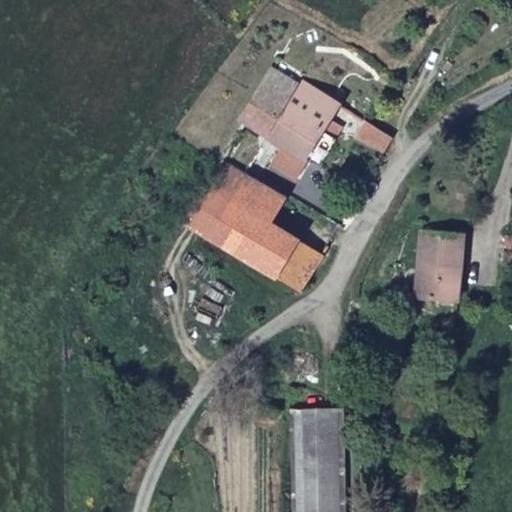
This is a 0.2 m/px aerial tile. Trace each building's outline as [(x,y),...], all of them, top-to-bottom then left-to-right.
[(511,0),(503,0),(511,10),(511,0)] [(287,101),(297,85),(273,71),(263,87),(287,101)] [(323,132),(338,108),(298,83),(297,85),(287,101),(263,87),(244,122),(322,169),(338,142),(323,132)] [(382,157),(393,140),(366,124),(356,142),(382,157)] [(273,194),(220,163),(186,221),(276,278),(297,241),(268,222),(282,199),(273,194)] [(474,235),(430,231),(427,269),(429,270),(426,298),(469,300),(474,235)] [(297,241),(276,278),(301,294),(323,258),(297,241)] [(346,511),(345,408),(290,409),(292,511),(346,511)]
